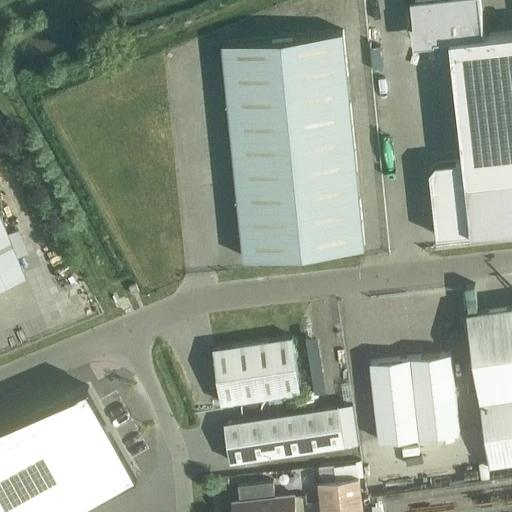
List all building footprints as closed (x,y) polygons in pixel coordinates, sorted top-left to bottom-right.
[(480,0),(410,0),(413,23),(416,23),(417,34),(423,38),(434,37),(434,40),(450,38),(452,57),(463,158),(436,161),(430,169),(437,234),(471,230),(511,225),(511,30),(484,34),(480,0)] [(343,30),(223,42),(245,257),(364,244),(343,30)] [(0,282),(23,273),(0,216),(0,282)] [(55,282),(61,306),(93,298),(81,251),(55,257),(61,280),(55,282)] [(511,303),(467,309),(489,464),(511,460),(511,303)] [(213,347),(221,402),(300,390),(292,335),(213,347)] [(371,360),(380,440),(460,430),(450,351),(371,360)] [(0,511),(63,511),(137,471),(88,385),(66,398),(0,434),(0,511)] [(339,405),(225,421),(230,460),(346,444),(339,405)] [(481,464),(479,477),(495,479),(496,466),(481,464)] [(319,480),(322,511),(362,511),(359,476),(319,480)] [(295,511),(293,493),(275,495),(273,479),(238,483),(240,499),(233,500),(234,511),(295,511)]
